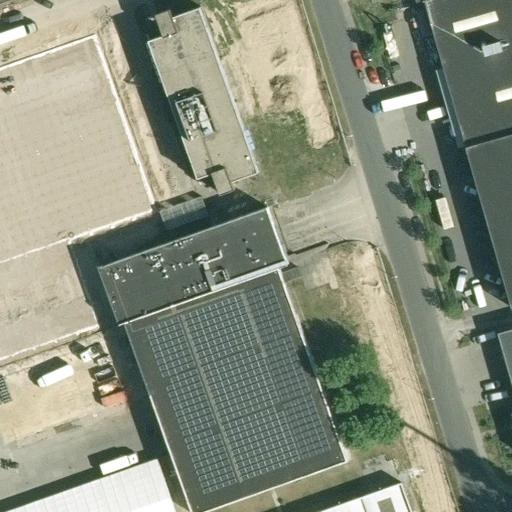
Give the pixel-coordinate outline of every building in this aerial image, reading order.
[(511,0),(416,0),(417,1),(417,2),(422,0),(424,0),(511,306),(511,0)] [(149,40),(199,178),(213,172),(221,194),(235,189),(232,181),(259,171),(201,8),(174,18),(171,10),(157,14),(164,35),(149,40)] [(0,360),(99,326),(69,239),(155,209),(94,36),(0,69),(0,360)] [(137,73),(126,74),(127,92),(137,92),(137,73)] [(291,172),(314,165),(305,131),(282,138),(291,172)] [(268,207),(98,268),(119,325),(125,323),(193,511),(203,511),(349,460),(280,267),(288,264),(268,207)] [(511,328),(498,333),(511,381),(511,328)] [(98,456),(153,438),(143,409),(89,427),(98,456)] [(89,477),(99,511),(180,488),(170,453),(89,477)] [(411,511),(402,483),(319,511),(411,511)]
